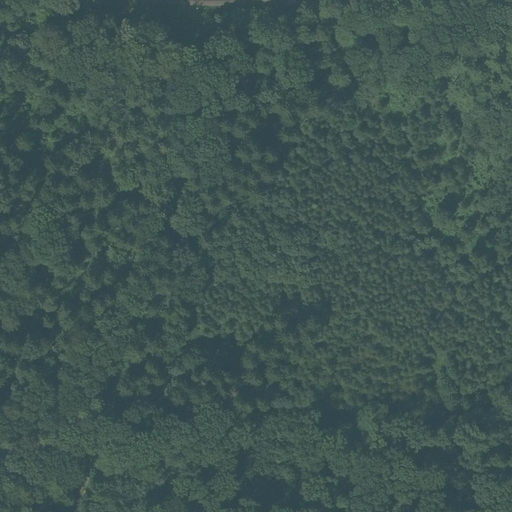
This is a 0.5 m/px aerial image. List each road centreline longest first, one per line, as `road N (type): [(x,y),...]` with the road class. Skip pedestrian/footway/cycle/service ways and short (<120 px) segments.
road 1 (track): [(112,389),(224,31),(378,23),(447,0)]
road 2 (track): [(77,511),(112,389)]
